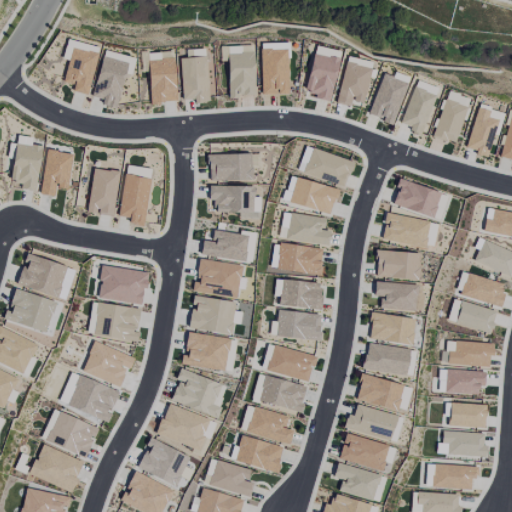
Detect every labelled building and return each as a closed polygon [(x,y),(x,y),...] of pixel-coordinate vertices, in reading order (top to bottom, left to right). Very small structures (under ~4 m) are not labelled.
[(240,46),(225,47),(226,97),(253,96),(252,52),(240,52),(240,46)] [(61,81),(73,84),(71,91),(85,95),(96,54),(71,47),(61,81)] [(133,58),(101,50),(90,97),(101,99),(100,106),(114,109),(123,72),(130,73),(133,58)] [(258,51),(260,94),(285,93),(283,50),(258,51)] [(328,99),(336,59),(311,54),(303,94),(328,99)] [(179,58),(180,100),(192,99),(192,103),(206,102),(204,57),(179,58)] [(148,103),(174,102),(173,59),(147,59),(148,103)] [(368,68),(343,63),(334,103),(348,106),(349,101),(361,103),(368,68)] [(418,137),(432,95),(410,87),(398,123),(409,127),(407,133),(418,137)] [(379,95),(370,110),(385,120),(400,96),(389,89),(383,98),(379,95)] [(464,106),(466,99),(445,92),(443,99),(464,106)] [(431,137),(452,143),(463,106),(441,100),(431,137)] [(497,117),(475,110),(462,148),(483,155),(497,117)] [(511,156),(511,117),(505,116),(499,158),(511,160),(511,156)] [(33,190),(40,147),(28,145),(30,138),(15,136),(8,186),(33,190)] [(302,174),(342,187),(351,161),(310,148),(302,174)] [(54,187),(65,189),(70,154),(44,150),(38,194),(53,196),(54,187)] [(206,155),(207,180),(249,179),(249,165),(240,165),(240,154),(206,155)] [(117,172),(91,168),(85,212),(111,216),(117,172)] [(117,216),(128,218),(127,224),(142,226),(148,178),(121,175),(117,216)] [(281,200),(286,202),(294,178),(288,177),(281,200)] [(390,205),(431,218),(439,192),(398,179),(390,205)] [(327,214),(334,192),(294,180),(287,202),(327,214)] [(239,212),(239,195),(246,195),(246,203),(251,203),(251,187),(207,187),(207,200),(214,200),(214,211),(239,212)] [(322,219),(282,213),(278,238),(325,244),(327,231),(321,230),(322,219)] [(379,239),(422,248),(428,222),(384,213),(379,239)] [(242,263),(249,264),(254,233),(239,231),(239,234),(247,236),(242,263)] [(223,232),(211,232),(211,244),(202,244),(201,249),(207,249),(206,258),(236,259),(236,238),(223,237),(223,232)] [(511,253),(480,241),(472,262),(508,275),(511,265),(511,253)] [(275,269),(318,274),(321,249),(278,244),(275,269)] [(417,253),(374,251),(373,278),(416,280),(417,253)] [(64,266),(23,254),(14,286),(55,297),(64,266)] [(230,292),(230,276),(223,276),(223,264),(209,264),(209,276),(198,276),(198,292),(230,292)] [(145,273),(100,265),(95,298),(140,305),(145,273)] [(73,270),(66,268),(57,292),(63,295),(73,270)] [(277,307),(318,309),(319,283),(274,281),(273,294),(277,294),(277,307)] [(413,312),(415,285),(373,281),(372,296),(379,297),(378,308),(413,312)] [(6,311),(4,310),(1,320),(44,333),(54,302),(13,289),(6,311)] [(187,328),(228,333),(229,322),(217,321),(220,301),(210,300),(209,306),(190,304),(187,328)] [(488,333),(494,312),(453,300),(447,321),(488,333)] [(91,335),(135,341),(136,333),(134,333),(137,309),(96,303),(91,335)] [(319,315),(274,310),(271,336),(317,341),(319,315)] [(366,340),(409,344),(412,318),(369,313),(366,340)] [(34,344),(0,328),(0,364),(21,374),(34,344)] [(222,371),(227,339),(186,333),(183,355),(180,355),(178,365),(222,371)] [(80,371),(117,386),(125,367),(94,355),(98,345),(92,342),(80,371)] [(447,351),(446,364),(488,366),(488,344),(453,343),(453,351),(447,351)] [(361,370),(403,375),(407,349),(364,344),(361,370)] [(313,355),(271,345),(265,371),(307,381),(313,355)] [(482,386),(483,371),(443,370),(443,393),(476,394),(476,386),(482,386)] [(0,407),(2,408),(15,378),(0,371),(0,407)] [(353,400),(394,410),(401,385),(359,374),(353,400)] [(65,407),(106,421),(109,413),(108,413),(116,390),(76,376),(65,407)] [(304,385),(261,376),(259,388),(253,387),(250,400),(299,411),(304,385)] [(198,404),(198,415),(217,415),(217,405),(198,404)] [(394,415),(354,404),(351,416),(345,414),(341,429),(387,441),(394,415)] [(448,426),(482,426),(483,405),(448,405),(448,426)] [(287,417),(252,407),(248,420),(241,418),(238,431),(287,445),(291,430),(283,428),(287,417)] [(387,440),(393,442),(400,419),(395,417),(387,440)] [(175,440),(180,425),(160,418),(155,434),(175,440)] [(483,433),(440,432),(440,444),(445,444),(445,456),(482,456),(483,433)] [(378,472),(386,446),(344,433),(336,459),(378,472)] [(275,471),(281,446),(238,437),(236,446),(232,445),(228,461),(275,471)] [(134,469),(175,486),(187,455),(147,439),(134,469)] [(81,462),(40,445),(27,475),(69,492),(81,462)] [(248,497),(251,483),(245,481),(248,470),(213,460),(206,486),(248,497)] [(429,486),(431,464),(425,464),(423,486),(429,486)] [(371,499),(376,475),(368,474),(369,472),(335,465),(332,478),(340,480),(337,492),(371,499)] [(472,466),(431,465),(430,488),(472,489),(472,466)] [(117,501),(141,511),(159,511),(170,489),(132,472),(124,490),(122,489),(117,501)] [(68,497),(24,488),(18,511),(61,511),(63,506),(66,507),(68,497)] [(194,511),(238,511),(242,499),(200,489),(194,511)] [(366,511),(369,505),(332,495),(329,506),(324,504),(321,511),(366,511)] [(453,511),(454,503),(444,503),(444,505),(420,504),(419,511),(453,511)]
